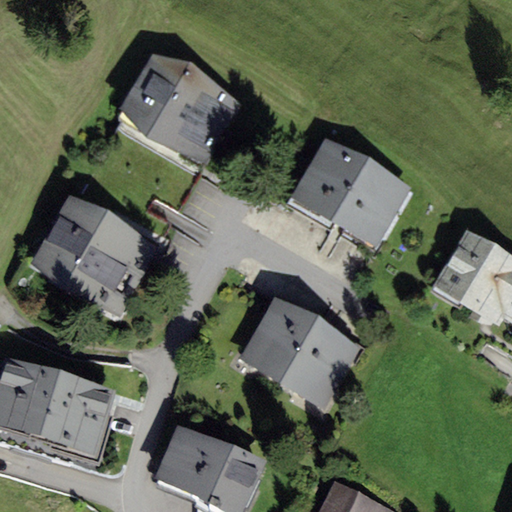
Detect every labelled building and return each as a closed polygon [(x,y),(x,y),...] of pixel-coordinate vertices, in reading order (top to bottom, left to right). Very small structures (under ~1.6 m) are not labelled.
[(146,150),(208,174),(242,114),(189,77),(152,64),(119,122),(146,150)] [(328,147),(289,209),(331,238),(376,258),(412,198),(328,147)] [(61,301),(121,322),(159,260),(107,224),(69,206),(31,271),(61,301)] [(466,239),(432,296),(499,335),(504,328),(511,332),(511,260),(506,257),(504,261),(466,239)] [(274,308),(239,367),(280,397),(324,418),(359,359),(274,308)] [(117,403),(5,369),(0,385),(0,442),(96,471),(117,403)] [(248,511),(265,476),(178,436),(151,493),(191,511),(248,511)] [(378,511),(334,490),(323,511),(378,511)]
